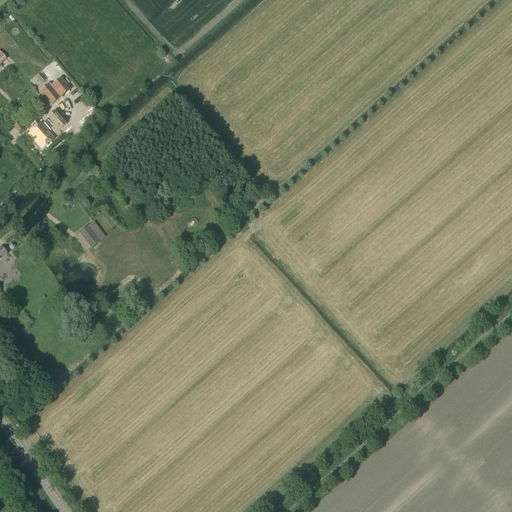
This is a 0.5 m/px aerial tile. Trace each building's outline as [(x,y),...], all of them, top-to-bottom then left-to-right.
[(40,74),(36,77),(42,84),(45,81),(40,74)] [(48,85),(38,93),(50,107),(71,90),(62,79),(51,87),(48,85)] [(18,133),(23,129),(18,123),(13,127),(18,133)] [(41,151),(55,139),(41,123),(27,135),(41,151)] [(38,231),(45,225),(44,224),(45,224),(40,217),(19,234),(23,237),(27,235),(28,237),(37,230),(38,231)] [(91,249),(99,243),(99,242),(107,237),(95,221),(79,234),(91,249)]
